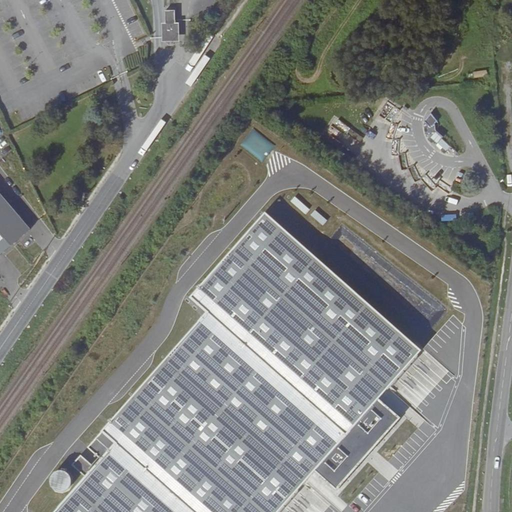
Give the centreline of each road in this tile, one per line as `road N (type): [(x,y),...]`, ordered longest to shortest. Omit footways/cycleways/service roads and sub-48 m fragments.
road 1 (unclassified): [(168,91),(161,114),(0,348)]
road 2 (tertiary): [(490,511),(511,315)]
